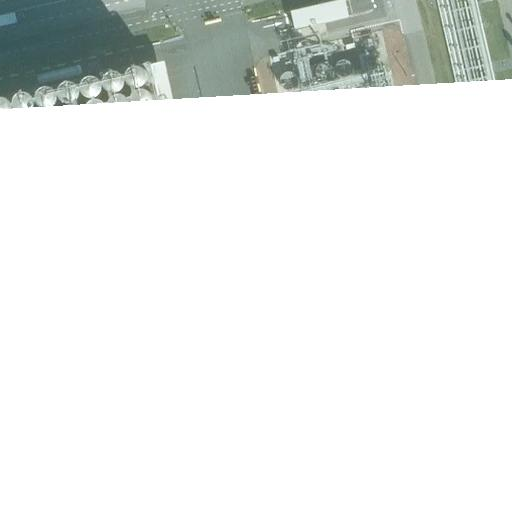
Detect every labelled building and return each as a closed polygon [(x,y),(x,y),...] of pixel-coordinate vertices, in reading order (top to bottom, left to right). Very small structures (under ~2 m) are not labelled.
[(511,157),(475,0),(437,0),(481,193),(421,206),(390,69),(372,73),(368,57),(370,57),(369,54),(360,57),(364,75),(314,86),(305,50),(322,46),(320,35),(288,42),(291,52),(296,51),(304,90),(287,94),(288,100),(301,98),(303,105),(375,88),(403,212),(192,259),(174,179),(155,183),(152,170),(178,164),(177,162),(181,161),(180,156),(186,154),(166,63),(0,101),(0,292),(127,264),(143,262),(147,282),(288,250),(306,331),(288,336),(300,392),(211,413),(212,420),(302,400),(328,511),(370,511),(335,345),(425,326),(507,307),(511,327),(511,157)] [(283,15),(288,34),(342,21),(338,2),(283,15)] [(353,70),(353,68),(352,65),(350,63),(347,62),(345,61),(342,62),(339,63),(338,65),(336,68),(336,71),(337,73),(339,76),(341,77),(344,78),(346,78),(349,77),(351,75),(353,73),(353,70)] [(326,77),(328,76),(329,75),(329,73),(329,71),(328,70),(327,68),(326,67),(324,67),(322,67),(320,68),(319,69),(318,71),(318,73),(318,75),(319,77),(321,78),(323,78),(325,78),(326,77)] [(295,90),(297,88),(298,85),(299,83),(298,80),(297,77),(295,75),(292,74),(289,74),(286,75),(284,76),(282,79),(281,81),(281,84),(282,87),(284,89),(287,91),(289,91),(292,91),(295,90)] [(354,113),(353,109),(351,104),(348,101),(344,99),(339,98),(335,99),(331,101),(328,105),(326,109),(326,114),(327,118),(329,122),(333,125),(337,126),(342,126),(346,125),(350,122),(353,118),(354,113)] [(298,129),(313,126),(309,107),(293,110),(298,129)] [(366,148),(304,161),(310,186),(372,171),(366,148)] [(295,199),(279,202),(284,222),(300,218),(295,199)] [(0,292),(0,511),(233,511),(212,420),(211,413),(180,277),(132,288),(127,264),(0,292)] [(445,324),(428,328),(431,340),(448,336),(445,324)] [(430,346),(425,326),(335,345),(370,511),(469,511),(458,461),(454,462),(427,347),(430,346)]
